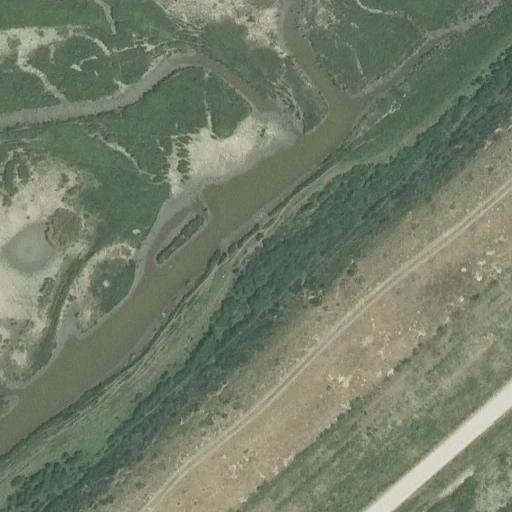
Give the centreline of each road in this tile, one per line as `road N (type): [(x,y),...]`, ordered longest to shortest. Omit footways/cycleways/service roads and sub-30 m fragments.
road 1 (track): [(122,511),(511,155)]
road 2 (track): [(511,394),(379,511)]
